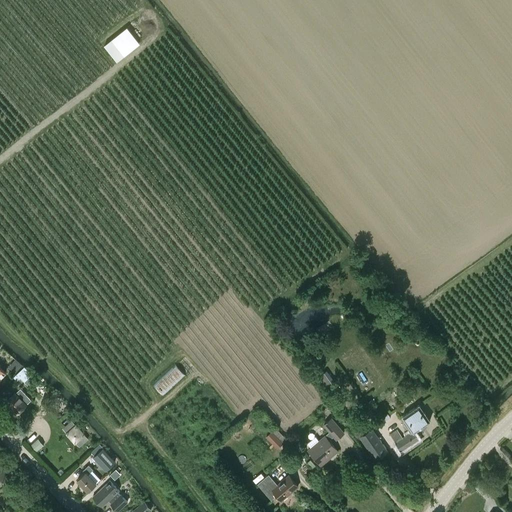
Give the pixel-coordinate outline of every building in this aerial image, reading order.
[(127,25),(103,43),(116,61),(140,43),(127,25)] [(9,367),(16,375),(24,367),(16,359),(9,367)] [(163,396),(185,375),(176,363),(153,384),(163,396)] [(24,367),(16,375),(14,377),(17,381),(21,378),(25,382),(32,374),(24,367)] [(17,414),(31,400),(20,389),(16,394),(15,393),(5,403),(10,408),(11,408),(17,414)] [(210,399),(213,395),(203,389),(201,392),(210,399)] [(389,392),(384,395),(389,403),(394,400),(389,392)] [(402,421),(410,433),(396,442),(401,450),(418,439),(413,432),(430,421),(419,404),(402,416),(405,419),(402,421)] [(344,433),(332,418),(324,425),(330,432),(326,435),(325,434),(318,440),(315,436),(307,443),(311,447),(308,450),(321,465),(338,451),(329,440),(334,436),(336,439),(344,433)] [(74,424),(66,430),(78,444),(86,438),(80,431),(74,424)] [(265,437),(277,449),(283,443),(282,442),(286,439),(275,428),(265,437)] [(369,432),(360,439),(376,459),(387,450),(377,439),(375,440),(369,432)] [(115,462),(103,448),(99,444),(91,451),(106,470),(115,462)] [(93,470),(89,465),(83,470),(85,472),(77,479),(88,491),(96,483),(88,474),(93,470)] [(281,500),(298,486),(289,475),(277,485),(268,474),(257,484),(271,500),(277,495),(281,500)] [(108,500),(111,503),(111,504),(118,511),(127,502),(120,495),(117,492),(119,491),(110,481),(93,497),(102,506),(108,500)] [(149,511),(152,510),(144,501),(131,511),(149,511)]
